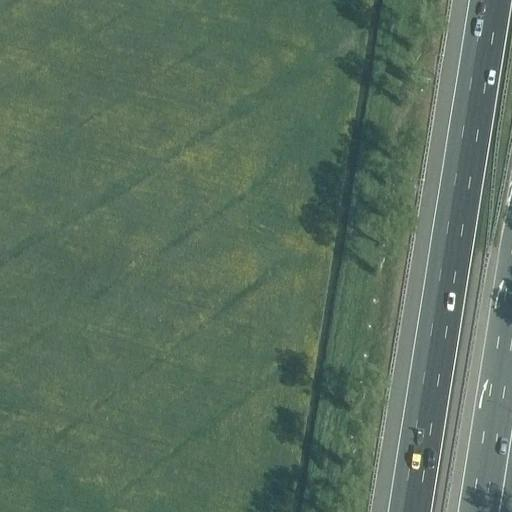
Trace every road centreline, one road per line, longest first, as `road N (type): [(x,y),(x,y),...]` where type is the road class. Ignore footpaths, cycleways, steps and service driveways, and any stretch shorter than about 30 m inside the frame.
road 1 (motorway): [(491,0),(411,511)]
road 2 (motorway): [(478,511),(511,307)]
